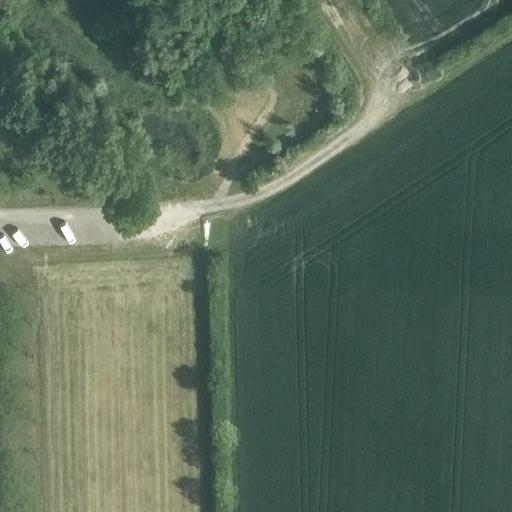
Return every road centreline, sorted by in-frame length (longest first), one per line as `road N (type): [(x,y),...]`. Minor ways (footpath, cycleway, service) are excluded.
road 1 (track): [(0,222),(214,206)]
road 2 (track): [(383,116),(272,186),(214,206)]
